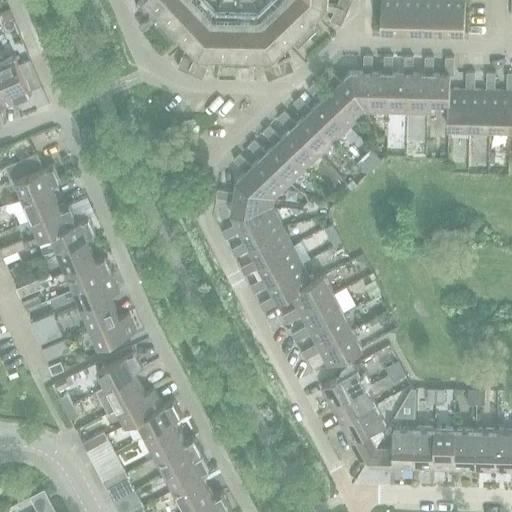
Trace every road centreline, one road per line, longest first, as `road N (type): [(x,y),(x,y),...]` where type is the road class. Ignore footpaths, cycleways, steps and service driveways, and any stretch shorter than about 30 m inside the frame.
road 1 (residential): [(347,494),(198,215),(203,158),(265,95)]
road 2 (residential): [(258,511),(66,113)]
road 3 (residential): [(265,95),(196,87),(143,67),(115,0)]
road 4 (residential): [(347,494),(511,498)]
road 5 (residential): [(511,47),(367,41)]
road 6 (residential): [(0,437),(24,436),(64,455),(94,511)]
road 7 (residential): [(66,113),(18,0)]
